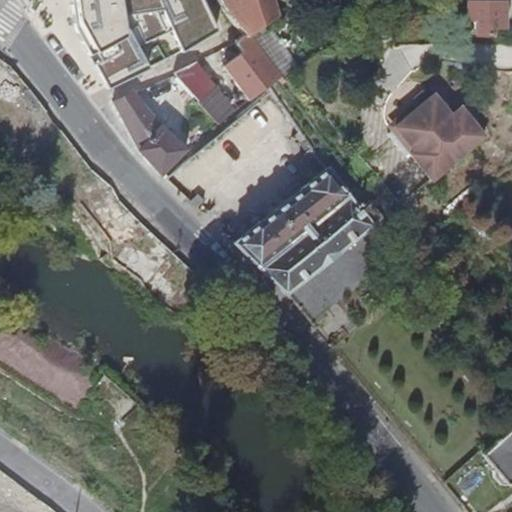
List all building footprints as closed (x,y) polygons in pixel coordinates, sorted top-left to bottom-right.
[(69,0),(73,29),(86,54),(116,38),(146,22),(144,19),(158,13),(151,0),(69,0)] [(151,0),(158,13),(144,19),(146,22),(116,38),(86,54),(107,92),(165,63),(179,56),(216,34),(200,0),(151,0)] [(295,71),(299,69),(267,28),(280,20),(271,0),(215,0),(242,37),(246,34),(282,81),(295,71)] [(504,1),(473,0),(466,0),(466,18),(473,18),(473,34),(492,33),(492,26),(504,26),(504,1)] [(270,89),(282,81),(246,34),(242,37),(231,45),(241,59),(225,72),(251,104),(270,89)] [(217,92),(196,67),(177,79),(199,107),(217,92)] [(462,112),(451,120),(433,96),(424,95),(416,102),(415,112),(416,114),(394,130),(412,154),(408,157),(429,185),(485,142),(462,112)] [(134,96),(114,106),(138,153),(162,179),(187,152),(160,130),(134,96)] [(194,148),(219,129),(209,118),(185,137),(194,148)] [(412,154),(394,130),(390,133),(408,157),(412,154)] [(300,135),(292,141),(297,149),(306,143),(300,135)] [(312,152),(304,158),(309,166),(317,159),(312,152)] [(328,172),(347,197),(353,192),(334,168),(328,172)] [(233,246),(286,297),(372,230),(359,214),(347,197),(328,172),(300,194),(302,195),(288,205),(287,204),(272,215),(273,217),(261,227),(259,225),(233,246)] [(370,206),(359,214),(372,230),(382,222),(370,206)] [(511,432),(485,457),(511,486),(511,485),(511,432)] [(463,509),(464,511),(493,511),(500,508),(489,492),(463,509)]
